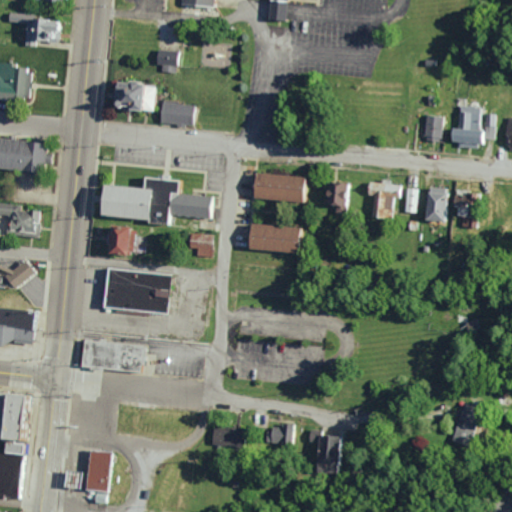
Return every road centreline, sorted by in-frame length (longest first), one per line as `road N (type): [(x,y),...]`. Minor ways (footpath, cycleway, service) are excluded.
road 1 (residential): [(511,172),(0,120)]
road 2 (primary): [(56,376),(94,0)]
road 3 (residential): [(213,397),(233,147)]
road 4 (residential): [(221,274),(0,248)]
road 5 (residential): [(213,397),(56,376)]
road 6 (residential): [(152,511),(0,499)]
road 7 (residential): [(213,397),(355,421)]
road 8 (primary): [(39,511),(56,376)]
